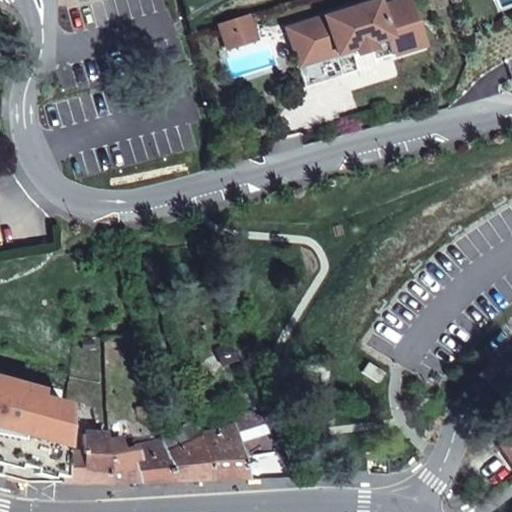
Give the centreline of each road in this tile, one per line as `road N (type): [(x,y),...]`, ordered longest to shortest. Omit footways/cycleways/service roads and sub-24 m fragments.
road 1 (residential): [(34,0),(41,45),(26,84),(25,128),(43,170),(68,196),(108,206),(155,206),(511,110)]
road 2 (residential): [(511,366),(466,429),(434,511)]
